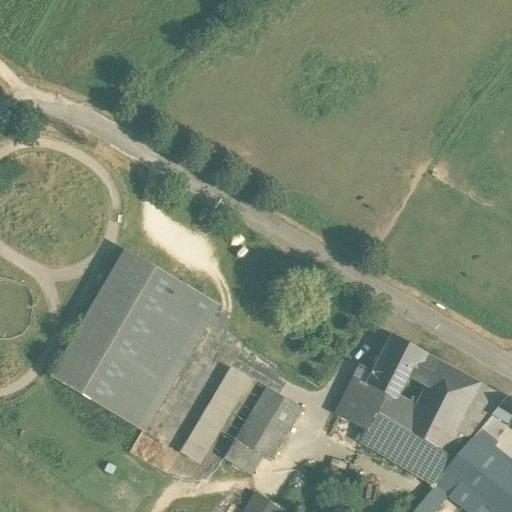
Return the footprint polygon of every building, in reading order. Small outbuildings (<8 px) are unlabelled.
[(215,308),(125,255),(52,379),(142,432),(215,308)] [(423,357),(392,340),(374,376),(368,387),(388,397),(395,385),(399,387),(410,368),(416,371),(423,357)] [(478,385),(423,357),(416,371),(431,381),(414,411),(414,424),(412,435),(444,454),(478,385)] [(251,384),(226,368),(183,446),(199,460),(251,384)] [(358,370),(336,415),(351,422),(368,387),(374,376),(358,370)] [(388,397),(368,387),(351,422),(369,431),(377,416),(388,397)] [(302,410),(266,388),(235,441),(262,458),(270,463),(302,410)] [(414,411),(388,397),(377,416),(412,435),(414,424),(414,411)] [(511,401),(508,399),(471,442),(487,455),(509,423),(511,424),(511,401)] [(412,435),(377,416),(369,431),(361,445),(432,486),(449,457),(444,454),(412,435)] [(262,458),(235,441),(224,459),(251,475),(262,458)] [(487,455),(471,442),(435,485),(463,508),(500,466),(487,455)] [(511,511),(511,475),(500,466),(463,508),(468,511),(511,511)] [(283,511),(256,494),(245,511),(283,511)]
